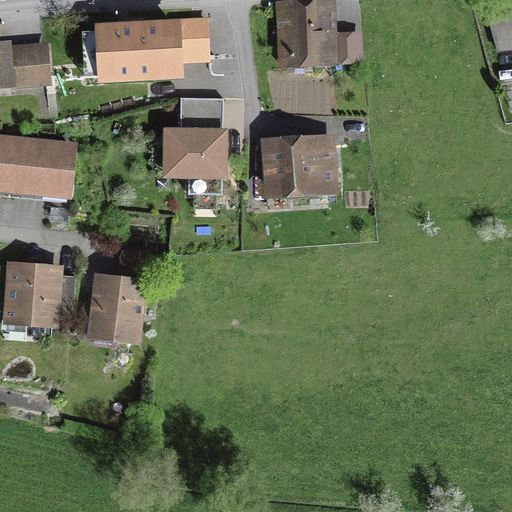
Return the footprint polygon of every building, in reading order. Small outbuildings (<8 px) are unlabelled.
[(326,57),(326,34),(333,34),(332,8),(288,10),(290,58),(326,57)] [(169,32),(124,42),(129,71),(150,66),(153,79),(178,74),(169,32)] [(0,86),(47,82),(44,51),(7,55),(6,44),(0,44),(0,86)] [(218,134),(219,99),(181,98),(180,133),(168,133),(168,174),(189,174),(188,195),(222,195),(223,134),(218,134)] [(0,196),(71,204),(73,184),(69,184),(72,149),(26,144),(26,139),(11,137),(11,142),(0,141),(0,196)] [(275,191),(335,187),(333,145),(273,149),(275,191)] [(12,266),(8,320),(54,324),(55,310),(73,312),(75,277),(58,275),(58,270),(12,266)] [(144,300),(138,300),(140,283),(101,278),(99,295),(93,294),(90,323),(90,328),(95,329),(114,332),(113,337),(134,339),(136,321),(141,322),(144,300)]
